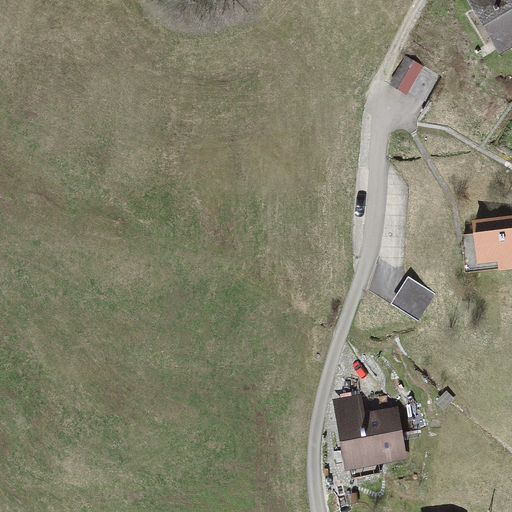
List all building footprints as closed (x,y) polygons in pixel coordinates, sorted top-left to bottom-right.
[(496,59),(511,50),(511,0),(467,0),(462,3),(496,59)] [(410,54),(393,80),(409,90),(426,64),(410,54)] [(511,221),(473,224),(475,238),(461,239),(463,267),(511,262),(511,221)] [(392,299),(421,316),(437,290),(407,273),(392,299)] [(343,475),(411,465),(403,412),(368,417),(365,399),(332,404),(343,475)]
